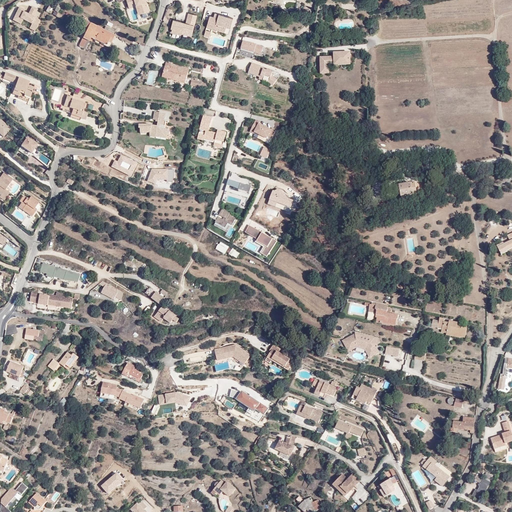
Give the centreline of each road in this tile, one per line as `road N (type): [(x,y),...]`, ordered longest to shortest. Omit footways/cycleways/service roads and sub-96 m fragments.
road 1 (residential): [(166,0),(142,65),(115,104),(113,146),(59,157),(36,243)]
road 2 (residential): [(511,331),(492,361),(471,463),(443,511)]
road 3 (residential): [(7,313),(88,323),(117,344),(164,359)]
road 4 (residential): [(316,443),(364,479),(392,457),(419,511)]
